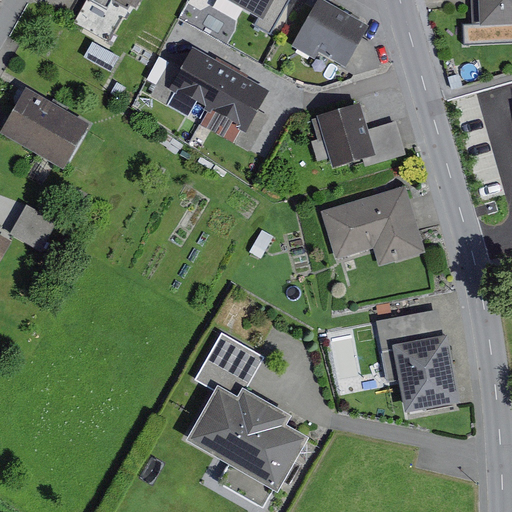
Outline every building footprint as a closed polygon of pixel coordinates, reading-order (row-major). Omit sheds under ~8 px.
[(276,0),(243,0),(268,15),(276,0)] [(373,27),(329,0),(327,0),(301,42),(347,70),(373,27)] [(511,0),(487,0),(489,22),(511,21),(511,0)] [(265,91),(201,55),(183,88),(246,124),(265,91)] [(98,125),(37,89),(14,126),(75,162),(98,125)] [(364,101),(325,112),(342,167),(381,155),(364,101)] [(426,243),(412,188),(334,208),(348,263),(426,243)] [(58,222),(27,206),(10,237),(42,253),(58,222)] [(0,260),(11,242),(0,235),(0,260)] [(468,401),(455,334),(450,335),(445,309),(383,321),(395,383),(409,381),(415,411),(468,401)] [(269,506),(280,487),(287,490),(317,437),(292,424),(297,416),(249,389),(265,359),(224,336),(199,380),(222,393),(196,440),(236,462),(225,482),(269,506)]
